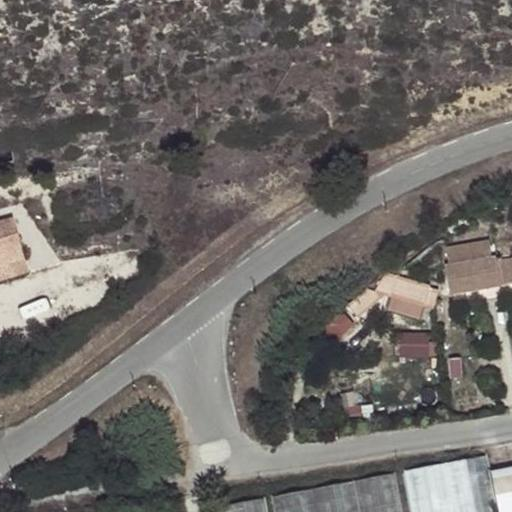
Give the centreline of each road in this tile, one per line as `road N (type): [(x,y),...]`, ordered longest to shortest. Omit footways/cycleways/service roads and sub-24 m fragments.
road 1 (unclassified): [(511,427),(277,466),(236,461),(215,448),(181,323)]
road 2 (tertiary): [(181,323),(365,192),(511,135)]
road 3 (tertiary): [(0,455),(181,323)]
